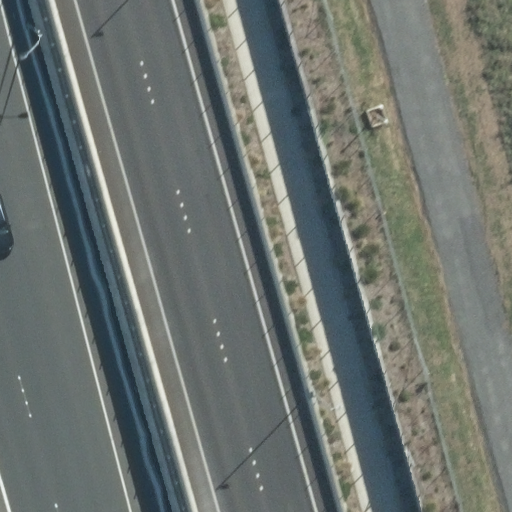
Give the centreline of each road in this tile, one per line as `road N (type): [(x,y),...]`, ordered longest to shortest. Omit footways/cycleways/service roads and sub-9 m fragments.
road 1 (track): [(398,0),(511,465)]
road 2 (motorway): [(0,250),(82,511)]
